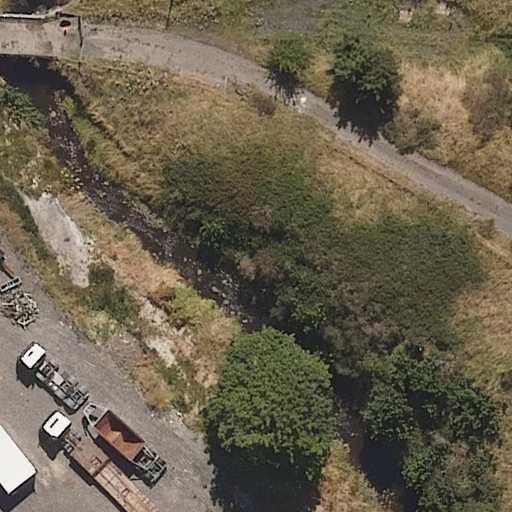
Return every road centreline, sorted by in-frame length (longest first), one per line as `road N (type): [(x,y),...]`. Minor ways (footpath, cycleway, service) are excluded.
road 1 (track): [(182,52),(336,120),(511,219)]
road 2 (track): [(182,52),(247,27),(325,19),(511,46)]
road 3 (track): [(0,37),(182,52)]
